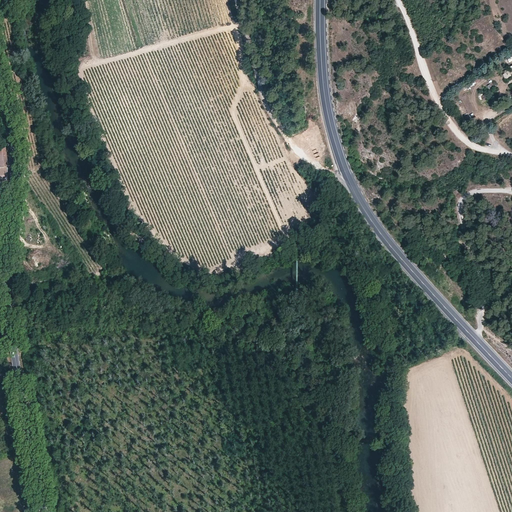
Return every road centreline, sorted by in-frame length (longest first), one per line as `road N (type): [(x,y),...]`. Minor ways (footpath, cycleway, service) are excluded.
road 1 (secondary): [(320,0),(327,105),(347,179),(374,224),(511,377)]
road 2 (tertiary): [(43,511),(5,288),(14,167),(0,90)]
road 3 (track): [(511,154),(475,143),(441,110),(397,0)]
road 4 (track): [(469,333),(482,288),(461,198),(511,191)]
